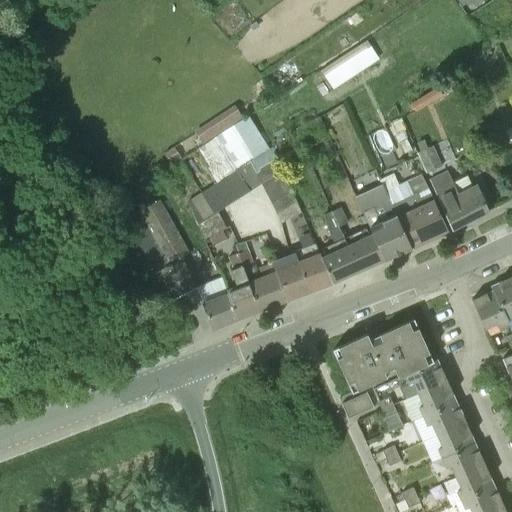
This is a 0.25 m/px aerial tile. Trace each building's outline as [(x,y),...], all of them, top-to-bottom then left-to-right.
[(363,20),(357,12),(349,18),(354,26),(363,20)] [(367,40),(321,70),(333,88),(379,58),(367,40)] [(437,86),(410,104),(415,112),(442,95),(437,86)] [(319,117),(294,130),(299,140),(324,127),(319,117)] [(215,183),(226,176),(235,170),(216,137),(180,161),(199,194),(205,190),(215,183)] [(399,142),(404,153),(411,150),(406,138),(399,142)] [(416,153),(426,174),(442,166),(433,146),(432,146),(417,153),(416,153)] [(249,162),(260,184),(282,171),(272,147),(249,162)] [(175,148),(164,155),(171,165),(181,158),(175,148)] [(250,191),(260,184),(249,162),(237,169),(250,191)] [(239,198),(250,191),(237,169),(235,170),(226,176),(239,198)] [(447,170),(427,180),(452,230),(489,211),(475,184),(458,193),(447,170)] [(260,184),(266,194),(287,181),(282,171),(260,184)] [(228,205),(239,198),(226,176),(215,183),(228,205)] [(266,194),(271,204),(291,191),(287,181),(266,194)] [(384,192),(396,216),(410,249),(448,232),(427,186),(412,193),(407,181),(385,191),(384,192)] [(217,212),(228,205),(215,183),(205,190),(217,212)] [(370,228),(384,260),(410,249),(396,216),(384,192),(385,191),(382,184),(355,197),(369,228),(370,228)] [(186,202),(199,230),(220,217),(217,212),(205,190),(199,194),(186,202)] [(271,204),(276,214),(296,201),(291,191),(271,204)] [(197,288),(196,286),(181,258),(189,253),(160,199),(140,210),(149,227),(132,236),(158,271),(166,281),(175,299),(197,288)] [(296,201),(276,214),(281,224),(301,213),(296,201)] [(331,211),(338,227),(347,223),(340,207),(331,211)] [(338,227),(331,211),(322,216),(329,231),(338,227)] [(220,217),(199,230),(204,239),(226,228),(220,217)] [(344,240),(359,272),(384,260),(370,228),(369,228),(344,240)] [(318,252),(320,257),(332,283),(359,272),(344,240),(319,251),(318,252)] [(291,254),(305,293),(332,283),(320,257),(318,252),(319,251),(315,243),(294,251),(295,253),(291,254)] [(248,249),(238,253),(246,275),(256,271),(248,249)] [(238,319),(260,311),(249,280),(246,275),(238,253),(228,256),(232,269),(230,269),(235,285),(225,289),(226,290),(227,293),(238,319)] [(291,299),(305,293),(291,254),(276,260),(291,299)] [(260,311),(291,299),(276,260),(271,262),(275,271),(249,280),(260,311)] [(511,316),(511,277),(511,276),(490,286),(492,290),(505,320),(508,319),(511,316)] [(197,288),(212,329),(238,319),(227,293),(226,290),(225,289),(224,289),(220,277),(196,286),(197,288)] [(497,323),(499,327),(509,323),(508,319),(505,320),(492,290),(471,300),(484,328),(497,323)] [(398,378),(403,376),(433,362),(432,361),(414,319),(369,339),(367,334),(332,350),(352,393),(386,377),(384,371),(394,367),(398,378)] [(511,381),(511,380),(511,354),(501,359),(511,381)] [(400,389),(405,400),(447,381),(437,359),(432,361),(433,362),(403,376),(408,385),(400,389)] [(422,417),(456,402),(447,381),(405,400),(402,401),(411,422),(422,417)] [(367,393),(341,404),(348,419),(373,408),(367,393)] [(381,410),(393,406),(389,397),(378,403),(381,410)] [(436,436),(465,422),(456,402),(422,417),(426,426),(431,424),(436,436)] [(393,406),(381,410),(384,418),(396,413),(393,406)] [(441,459),(475,443),(465,422),(436,436),(440,447),(437,449),(441,459)] [(455,478),(484,464),(475,443),(441,459),(445,468),(450,466),(455,478)] [(385,457),(385,459),(397,453),(393,445),(382,450),(382,451),(385,457)] [(385,457),(382,451),(375,454),(377,461),(385,457)] [(397,453),(385,459),(389,467),(400,461),(397,453)] [(460,500),(493,485),(484,464),(455,478),(459,489),(456,491),(460,500)] [(470,511),(489,511),(503,506),(493,485),(460,500),(464,510),(468,508),(470,511)] [(401,493),(404,500),(416,495),(412,487),(400,492),(401,493)] [(416,495),(404,500),(407,508),(419,503),(416,495)]
